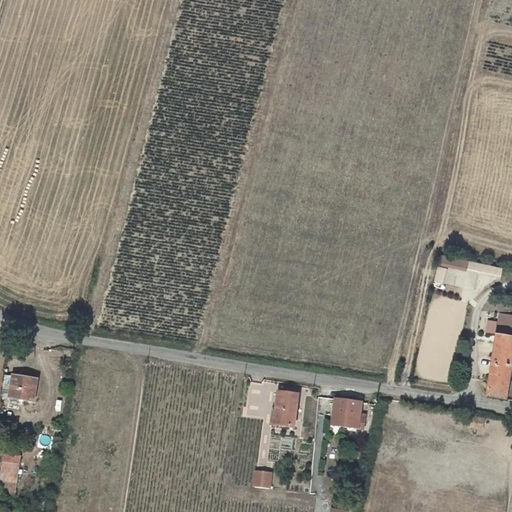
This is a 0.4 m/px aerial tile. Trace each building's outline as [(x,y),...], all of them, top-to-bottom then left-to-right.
[(502,276),(504,267),(441,254),(436,280),(448,283),(449,275),(453,276),(454,269),(462,270),(461,273),(477,276),(478,271),(502,276)] [(511,357),(511,315),(483,310),(469,397),(487,400),(495,354),(511,357)] [(37,400),(40,381),(17,376),(13,396),(37,400)] [(286,415),(284,427),(300,429),(305,396),(284,393),(281,414),(286,415)] [(338,400),(337,411),(361,415),(363,404),(338,400)] [(360,421),(361,415),(337,411),(334,425),(361,429),(362,421),(360,421)] [(278,414),(276,426),(284,427),(286,415),(281,414),(278,414)] [(463,433),(465,425),(453,423),(451,431),(463,433)] [(18,477),(22,452),(7,450),(3,475),(18,477)] [(255,486),(269,489),(272,474),(257,471),(255,486)]
